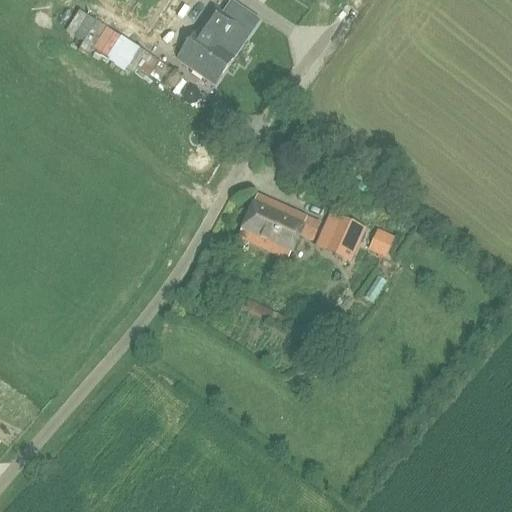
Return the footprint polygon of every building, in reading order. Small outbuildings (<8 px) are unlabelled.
[(138,30),(158,0),(98,0),(95,6),(138,30)] [(199,30),(198,29),(176,60),(214,86),(236,55),(235,55),(250,34),(214,9),(199,30)] [(171,89),(180,77),(146,54),(137,68),(171,89)] [(357,176),(362,168),(342,154),(332,168),(345,177),(349,171),(357,176)] [(314,237),(319,226),(257,197),(238,239),(287,261),(301,231),(314,237)] [(327,227),(321,242),(323,242),(320,249),(349,263),(364,229),(332,215),(327,227)]
